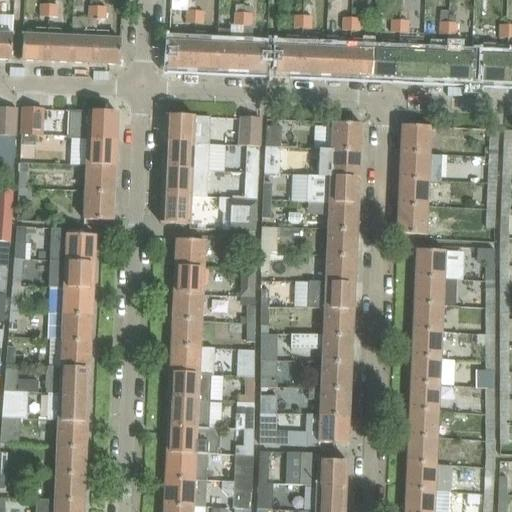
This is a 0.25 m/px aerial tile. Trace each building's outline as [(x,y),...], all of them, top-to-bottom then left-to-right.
[(48,6),(48,18),(58,18),(58,0),(48,0),(48,6)] [(195,24),(195,12),(195,0),(185,0),(185,24),(195,24)] [(234,4),(233,26),(243,26),(243,14),(244,4),(234,4)] [(48,18),(48,6),(39,5),(38,18),(48,18)] [(97,20),(98,8),(88,8),(87,20),(97,20)] [(98,8),(97,20),(107,21),(107,8),(98,8)] [(440,11),(439,36),(448,36),(449,24),(449,11),(440,11)] [(195,12),(195,24),(205,25),(205,13),(195,12)] [(243,14),(243,26),(253,27),(253,14),(243,14)] [(0,60),(11,61),(13,16),(0,15),(0,60)] [(302,30),(302,17),(293,17),(292,29),(302,30)] [(302,17),(302,30),(312,30),(312,18),(302,17)] [(72,38),(71,64),(95,65),(97,32),(97,20),(87,20),(87,18),(73,18),(72,38)] [(351,32),(351,19),(341,19),(341,31),(351,32)] [(351,19),(351,32),(360,32),(361,20),(351,19)] [(399,34),(400,22),(390,21),(390,33),(399,34)] [(400,22),(399,34),(409,34),(410,22),(400,22)] [(449,24),(448,36),(458,36),(459,24),(449,24)] [(507,39),(508,26),(498,26),(498,38),(507,39)] [(22,36),(21,61),(46,63),(47,31),(34,30),(34,36),(22,36)] [(217,45),(216,70),(241,71),(242,39),(229,39),(229,30),(218,30),(217,45)] [(47,31),(46,63),(71,64),(72,38),(59,38),(59,31),(47,31)] [(97,32),(95,65),(119,66),(120,40),(108,40),(108,33),(97,32)] [(167,68),(191,69),(193,36),(181,36),(168,35),(167,68)] [(191,69),(216,70),(217,45),(205,44),(205,37),(193,36),(191,69)] [(325,49),(324,75),(349,76),(350,44),(338,43),(338,38),(326,37),(325,49)] [(242,39),(241,71),(265,72),(266,47),(254,46),(254,40),(242,39)] [(350,44),(349,76),(373,77),(374,52),(375,39),(363,39),(362,45),(350,44)] [(277,47),(276,73),(300,74),(301,42),(290,42),(290,48),(277,47)] [(301,42),(300,74),(324,75),(325,49),(313,49),(313,43),(301,42)] [(483,43),(481,82),(505,83),(507,51),(494,51),(495,43),(483,43)] [(374,52),(373,77),(397,78),(399,46),(386,46),(385,52),(374,52)] [(399,46),(398,78),(422,79),(423,54),(411,54),(411,47),(399,46)] [(423,54),(422,79),(446,81),(448,48),(434,48),(434,55),(423,54)] [(448,48),(446,81),(470,82),(471,56),(459,55),(459,49),(448,48)] [(0,108),(0,135),(15,136),(16,109),(0,108)] [(43,110),(35,110),(22,109),(21,135),(35,136),(42,136),(43,110)] [(87,140),(116,141),(117,114),(107,114),(83,112),(71,112),(70,137),(87,138),(87,140)] [(165,116),(164,143),(208,145),(209,118),(176,117),(165,116)] [(260,121),(240,120),(239,147),(246,147),(259,148),(260,121)] [(361,125),(349,124),(332,124),(331,151),(360,152),(361,125)] [(266,126),(265,148),(280,149),(281,127),(266,126)] [(415,127),(401,127),(400,154),(429,155),(430,128),(415,127)] [(497,149),(498,131),(490,131),(489,149),(497,149)] [(511,149),(511,132),(504,131),(503,149),(511,149)] [(0,135),(0,162),(1,162),(13,163),(15,136),(0,135)] [(34,146),(35,136),(21,135),(20,146),(34,146)] [(86,166),(115,168),(116,141),(87,140),(87,138),(70,137),(70,139),(87,140),(86,166)] [(208,145),(164,143),(163,170),(207,172),(208,145)] [(245,174),(258,174),(259,148),(246,147),(245,174)] [(265,148),(264,174),(279,175),(280,149),(265,148)] [(497,149),(489,149),(488,166),(496,167),(497,149)] [(511,149),(503,149),(502,167),(510,167),(511,149)] [(319,150),(318,176),(359,178),(360,152),(331,151),(319,150)] [(400,154),(399,181),(428,182),(441,182),(442,156),(429,155),(400,154)] [(12,191),(13,163),(1,162),(1,172),(5,172),(4,190),(12,191)] [(84,193),(113,194),(115,168),(86,166),(84,193)] [(161,197),(191,198),(205,198),(207,172),(163,170),(161,197)] [(19,174),(18,191),(26,191),(27,175),(19,174)] [(244,200),(256,201),(258,174),(245,174),(244,200)] [(329,204),(358,205),(359,178),(318,176),(308,176),(307,203),(329,204)] [(399,181),(398,207),(427,209),(428,182),(399,181)] [(262,201),(270,201),(271,183),(263,183),(262,201)] [(12,191),(4,190),(0,189),(0,216),(11,217),(11,209),(12,191)] [(18,191),(17,209),(25,209),(26,191),(18,191)] [(113,194),(84,193),(83,220),(84,220),(112,222),(113,194)] [(494,212),(495,194),(487,193),(486,211),(494,212)] [(501,193),(501,211),(509,211),(509,193),(501,193)] [(191,198),(161,197),(160,224),(189,225),(191,198)] [(219,199),(218,210),(223,214),(222,231),(229,232),(255,233),(256,201),(244,200),(219,199)] [(269,220),(270,201),(262,201),(261,219),(269,220)] [(358,205),(329,204),(327,230),(357,232),(358,205)] [(426,236),(427,209),(398,207),(396,234),(416,235),(426,236)] [(494,212),(486,211),(485,229),(493,230),(494,212)] [(508,229),(509,211),(501,211),(500,229),(508,229)] [(0,242),(9,243),(10,226),(11,217),(0,216),(0,242)] [(16,228),(14,260),(22,261),(29,261),(30,245),(25,245),(26,228),(16,228)] [(49,262),(94,264),(95,237),(67,235),(67,230),(51,229),(49,262)] [(355,258),(357,232),(327,230),(326,257),(355,258)] [(261,237),(261,255),(278,256),(278,238),(261,237)] [(192,241),(175,240),(174,268),(203,269),(205,242),(192,241)] [(0,269),(7,270),(9,243),(0,242),(0,269)] [(476,249),(476,264),(485,265),(494,265),(494,250),(476,249)] [(416,251),(415,278),(444,279),(457,280),(462,280),(463,267),(444,266),(445,252),(416,251)] [(247,254),(247,271),(255,271),(255,254),(247,254)] [(261,255),(260,274),(268,274),(268,261),(280,261),(280,256),(278,256),(261,255)] [(355,258),(326,257),(325,283),(354,285),(355,258)] [(22,261),(14,260),(12,279),(20,279),(22,261)] [(49,288),(93,290),(94,264),(49,262),(48,288),(49,288)] [(494,265),(485,265),(485,284),(494,284),(494,265)] [(174,268),(173,294),(202,295),(203,269),(174,268)] [(255,271),(247,271),(242,271),(241,298),(254,298),(255,271)] [(415,278),(413,304),(443,306),(444,279),(415,278)] [(307,309),(324,310),(353,311),(354,285),(325,283),(308,283),(307,309)] [(485,284),(485,302),(494,302),(494,284),(485,284)] [(62,315),(92,317),(93,290),(49,288),(48,315),(62,315)] [(260,309),(268,309),(268,291),(260,291),(260,309)] [(173,294),(172,321),(201,322),(202,295),(173,294)] [(10,313),(18,313),(19,295),(11,295),(10,313)] [(413,304),(412,331),(442,332),(443,306),(413,304)] [(246,307),(246,325),(254,325),(254,307),(246,307)] [(268,327),(268,309),(260,309),(260,327),(268,327)] [(353,311),(324,310),(323,336),(352,338),(353,311)] [(16,331),(18,313),(10,313),(8,331),(16,331)] [(47,341),(61,342),(90,344),(92,317),(62,315),(48,315),(47,341)] [(494,334),(494,315),(485,315),(485,334),(494,334)] [(201,322),(172,321),(171,347),(200,349),(201,322)] [(254,325),(246,325),(246,343),(254,343),(254,325)] [(442,332),(412,331),(411,358),(441,359),(442,332)] [(494,334),(485,334),(485,354),(494,354),(494,334)] [(260,335),(260,362),(268,362),(268,335),(260,335)] [(323,336),(291,336),(291,349),(322,349),(322,363),(351,364),(352,338),(323,336)] [(60,368),(89,370),(90,344),(61,342),(60,368)] [(215,349),(200,349),(171,347),(169,374),(209,376),(214,376),(215,349)] [(7,348),(6,365),(14,366),(15,348),(7,348)] [(236,377),(245,378),(253,378),(254,351),(237,350),(236,377)] [(411,358),(410,384),(440,385),(453,386),(454,359),(441,359),(411,358)] [(277,362),(268,362),(260,362),(259,388),(276,389),(277,362)] [(322,363),(320,390),(350,391),(351,364),(322,363)] [(6,365),(3,392),(14,392),(16,366),(14,366),(6,365)] [(47,368),(46,394),(88,396),(89,370),(60,368),(47,368)] [(485,368),(485,387),(494,387),(494,368),(485,368)] [(169,374),(168,401),(197,402),(208,403),(209,376),(169,374)] [(253,378),(245,378),(245,396),(253,396),(253,378)] [(410,384),(409,411),(439,412),(440,385),(410,384)] [(494,407),(494,387),(485,387),(485,407),(494,407)] [(319,416),(348,418),(350,391),(320,390),(308,389),(308,401),(320,401),(319,416)] [(1,418),(21,419),(27,420),(28,393),(14,392),(3,392),(1,418)] [(46,394),(45,421),(58,421),(87,423),(88,396),(46,394)] [(276,397),(259,397),(259,415),(276,415),(276,397)] [(168,401),(167,427),(196,428),(220,429),(221,430),(222,403),(208,403),(197,402),(168,401)] [(236,404),(236,416),(253,416),(253,405),(236,404)] [(409,411),(408,437),(437,439),(439,412),(409,411)] [(259,415),(259,445),(276,446),(288,447),(289,433),(276,433),(276,415),(259,415)] [(306,416),(305,434),(305,448),(319,448),(320,444),(347,445),(348,418),(319,416),(306,416)] [(0,445),(19,446),(21,419),(1,418),(0,436),(0,445)] [(57,448),(86,450),(87,423),(58,421),(57,448)] [(485,421),(485,441),(494,441),(494,421),(485,421)] [(195,455),(207,455),(219,456),(220,429),(210,429),(167,427),(166,453),(195,455)] [(236,447),(236,457),(244,457),(252,457),(252,431),(244,431),(244,447),(236,447)] [(408,437),(406,464),(436,465),(437,439),(408,437)] [(494,460),(494,441),(485,441),(485,460),(494,460)] [(55,475),(85,476),(86,450),(57,448),(55,475)] [(166,453),(165,480),(206,482),(207,455),(195,455),(166,453)] [(299,454),(297,486),(315,487),(345,488),(347,461),(318,460),(319,455),(299,454)] [(236,457),(234,484),(251,484),(252,457),(244,457),(236,457)] [(406,464),(405,490),(435,492),(436,465),(406,464)] [(259,466),(258,484),(267,485),(268,466),(259,466)] [(54,501),(83,503),(85,476),(55,475),(54,501)] [(492,494),(492,477),(484,477),(483,494),(492,494)] [(498,494),(506,495),(507,479),(498,478),(498,494)] [(206,482),(165,480),(163,506),(193,508),(205,508),(206,482)] [(221,483),(221,489),(228,496),(234,497),(233,510),(242,510),(250,511),(251,484),(234,484),(221,483)] [(258,484),(257,511),(265,511),(270,511),(272,485),(267,485),(258,484)] [(344,511),(345,488),(315,487),(314,511),(344,511)] [(405,490),(404,511),(434,511),(435,492),(405,490)] [(490,511),(492,494),(483,494),(482,511),(490,511)] [(498,494),(496,511),(505,511),(506,495),(498,494)] [(83,511),(83,503),(54,501),(37,501),(36,511),(83,511)]
